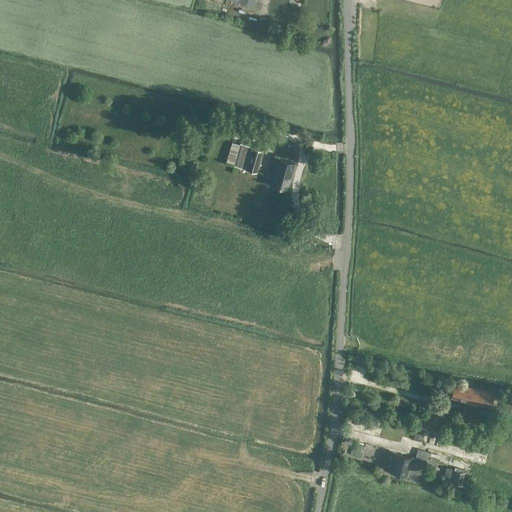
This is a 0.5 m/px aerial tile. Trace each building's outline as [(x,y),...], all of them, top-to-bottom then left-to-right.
[(227,130),(236,132),(242,126),(240,118),(231,115),(225,122),(227,130)] [(296,145),(298,136),(284,132),(282,142),(296,145)] [(236,166),(256,172),(262,151),(242,145),(236,166)] [(229,146),(224,166),(232,168),(238,149),(229,146)] [(270,185),(288,190),(295,164),(278,159),(270,185)] [(492,393),(453,384),(451,397),(464,400),(465,402),(466,404),(467,405),(471,406),(473,405),(475,404),(476,402),(490,405),(492,393)] [(438,420),(439,415),(431,413),(429,424),(440,426),(441,420),(438,420)] [(423,433),(416,431),(414,439),(422,440),(423,433)] [(487,444),(448,433),(446,441),(485,452),(487,444)] [(406,474),(409,465),(422,469),(424,461),(411,458),(396,453),(391,469),(406,474)] [(461,484),(464,472),(455,470),(451,482),(461,484)]
